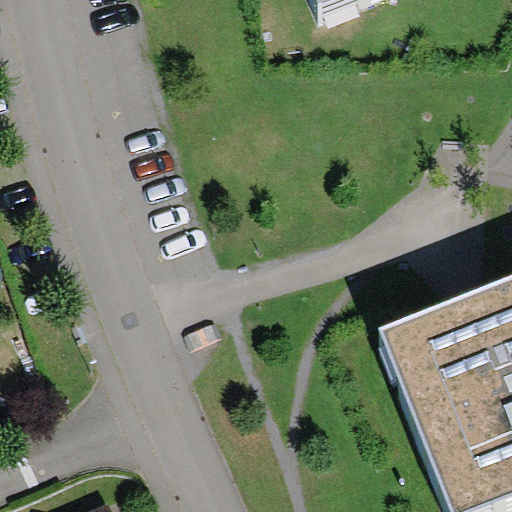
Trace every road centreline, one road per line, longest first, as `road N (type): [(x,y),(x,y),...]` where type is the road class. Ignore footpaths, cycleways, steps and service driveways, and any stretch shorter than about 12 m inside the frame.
road 1 (residential): [(21,0),(75,206),(158,414)]
road 2 (residential): [(0,475),(158,414)]
